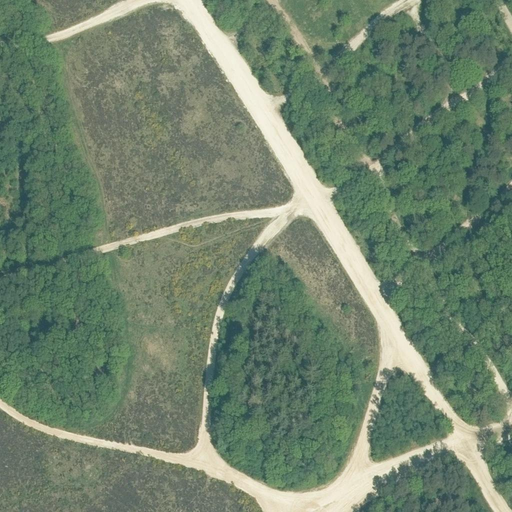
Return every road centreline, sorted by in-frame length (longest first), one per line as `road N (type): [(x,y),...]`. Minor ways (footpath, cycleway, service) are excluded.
road 1 (track): [(350,489),(396,340),(188,0)]
road 2 (track): [(288,211),(224,301),(203,465),(298,511)]
road 3 (track): [(511,188),(418,266),(318,79),(298,92)]
road 4 (track): [(0,281),(190,224),(315,201)]
road 5 (track): [(511,60),(369,174),(315,201)]
road 6 (track): [(511,408),(418,266),(373,298)]
road 7 (track): [(270,0),(318,79),(365,30),(413,0)]
road 8 (track): [(203,465),(56,434),(0,404)]
road 9 (track): [(325,511),(378,476),(511,429)]
road 10 (track): [(502,511),(396,340)]
road 11 (track): [(141,0),(61,37),(0,45)]
